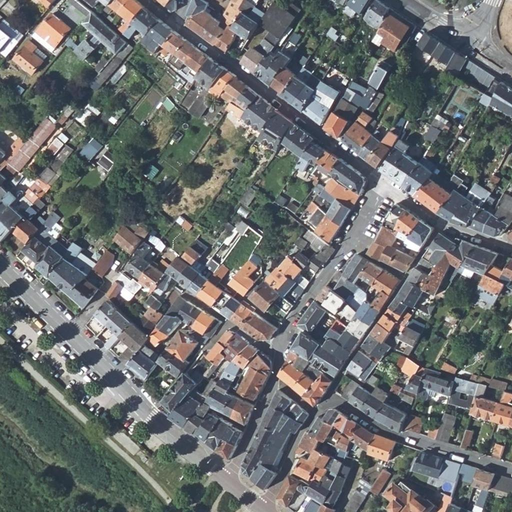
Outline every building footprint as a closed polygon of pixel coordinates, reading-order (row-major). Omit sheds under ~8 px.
[(68,0),(89,17),(93,12),(77,0),(68,0)] [(110,4),(119,12),(120,11),(128,0),(112,0),(112,2),(110,4)] [(128,18),(120,29),(125,33),(146,7),(138,0),(128,0),(120,11),(128,18)] [(160,0),(174,11),(176,10),(177,1),(182,2),(183,0),(160,0)] [(209,4),(204,0),(194,0),(188,16),(192,17),(187,23),(216,45),(217,43),(246,0),(232,0),(220,21),(206,11),(209,4)] [(257,6),(249,0),(247,0),(217,43),(227,51),(239,33),(232,28),(246,8),(252,13),(257,6)] [(239,33),(249,40),(259,24),(273,3),(269,0),(267,0),(262,10),(257,6),(252,13),(246,8),(232,28),(239,33)] [(332,0),(344,8),(350,0),(344,0),(344,1),(342,0),(332,0)] [(362,13),(371,0),(350,0),(344,8),(342,11),(351,16),(357,10),(362,13)] [(378,0),(363,20),(374,28),(379,30),(390,8),(378,0)] [(103,7),(100,11),(102,13),(110,4),(107,1),(102,7),(103,7)] [(254,47),(243,62),(256,72),(274,48),(274,47),(276,44),(284,34),(296,17),(274,1),(273,3),(259,24),(270,31),(265,39),(270,42),(262,54),(254,47)] [(139,27),(148,35),(161,19),(146,7),(125,33),(131,38),(136,42),(139,38),(134,34),(139,27)] [(394,51),(412,22),(390,8),(379,30),(378,33),(385,38),(382,43),(394,51)] [(97,35),(103,40),(112,29),(93,12),(89,17),(84,23),(97,35)] [(56,47),(71,28),(53,13),(38,31),(45,38),(49,33),(53,36),(49,41),(56,47)] [(0,14),(0,51),(7,58),(25,35),(0,14)] [(145,38),(152,43),(155,39),(157,40),(168,25),(161,19),(148,35),(145,38)] [(165,46),(177,32),(168,25),(157,40),(163,45),(165,46)] [(337,33),(331,28),(327,35),(334,42),(336,43),(339,39),(335,35),(337,33)] [(103,40),(118,53),(124,46),(128,42),(112,29),(103,40)] [(171,50),(177,54),(188,41),(180,35),(177,32),(165,46),(156,58),(161,62),(171,50)] [(288,41),(295,46),(302,36),(295,32),(288,41)] [(416,45),(431,57),(440,42),(425,32),(416,45)] [(371,43),(379,47),(382,43),(385,38),(378,33),(371,43)] [(288,36),(284,34),(276,44),(280,47),(288,36)] [(79,47),(70,39),(67,43),(86,60),(103,40),(97,35),(90,43),(86,39),(79,47)] [(149,47),(157,53),(163,45),(157,40),(155,39),(152,43),(149,47)] [(37,47),(30,41),(15,59),(33,74),(44,61),(33,52),(37,47)] [(182,58),(187,61),(198,48),(193,44),(188,41),(177,54),(169,64),(174,68),(182,58)] [(286,67),(293,58),(298,50),(299,48),(295,46),(288,41),(281,52),(263,77),(262,79),(272,86),(272,85),(286,67)] [(431,57),(447,66),(457,52),(440,42),(431,57)] [(125,58),(130,52),(127,49),(124,46),(118,53),(124,59),(125,58)] [(188,63),(200,73),(212,58),(198,48),(187,61),(186,62),(188,63)] [(281,52),(274,48),(256,72),(263,77),(281,52)] [(299,64),(304,67),(307,64),(315,51),(310,48),(299,64)] [(302,52),(298,50),(293,58),(296,61),(302,52)] [(474,84),(486,92),(490,86),(495,77),(487,72),(470,61),(457,52),(447,66),(445,71),(446,72),(453,77),(456,78),(460,71),(476,82),(474,84)] [(112,59),(119,65),(124,59),(118,53),(112,59)] [(91,58),(88,62),(100,73),(110,62),(104,57),(98,64),(91,58)] [(207,84),(204,88),(209,91),(226,68),(212,58),(200,73),(197,78),(207,84)] [(95,79),(102,85),(119,65),(112,59),(110,62),(100,73),(95,79)] [(370,83),(371,83),(379,89),(392,67),(384,61),(370,83)] [(294,104),(308,83),(314,73),(315,72),(311,69),(312,68),(307,64),(304,67),(302,72),(301,72),(285,94),(283,95),(294,104)] [(314,73),(321,78),(326,70),(319,66),(315,72),(314,73)] [(292,72),(286,67),(272,85),(285,94),(301,72),(296,67),(292,72)] [(226,68),(209,91),(215,94),(216,95),(220,97),(222,95),(227,89),(236,77),(237,76),(226,68)] [(321,78),(314,73),(308,83),(294,104),(304,111),(315,94),(323,81),(329,72),(326,70),(321,78)] [(441,81),(447,85),(453,77),(446,72),(441,80),(441,81)] [(230,101),(231,102),(246,112),(260,95),(236,77),(227,89),(235,95),(230,101)] [(486,94),(495,97),(503,83),(495,77),(490,86),(486,92),(486,94)] [(90,85),(97,91),(102,85),(95,79),(90,85)] [(323,81),(315,94),(304,111),(322,125),(342,93),(323,81)] [(369,91),(353,83),(349,90),(365,98),(369,91)] [(511,97),(505,93),(509,87),(503,83),(495,97),(490,105),(511,117),(511,97)] [(184,104),(191,109),(202,92),(195,88),(184,104)] [(200,117),(216,95),(215,94),(209,91),(204,88),(202,92),(191,109),(189,112),(200,117)] [(344,98),(358,109),(361,105),(366,108),(371,101),(373,97),(377,92),(371,88),(369,91),(365,98),(349,90),(346,96),(344,98)] [(222,95),(230,101),(235,95),(227,89),(222,95)] [(384,94),(378,91),(377,92),(373,97),(380,101),(384,94)] [(258,129),(263,132),(279,111),(279,110),(260,95),(246,112),(231,102),(227,109),(237,117),(239,115),(248,121),(245,125),(255,132),(258,129)] [(336,112),(351,121),(358,109),(344,98),(336,112)] [(371,101),(366,108),(365,110),(372,114),(377,105),(371,101)] [(111,114),(119,120),(128,109),(121,103),(111,114)] [(398,103),(383,129),(386,131),(393,126),(404,106),(398,103)] [(264,142),(277,152),(297,125),(279,111),(263,132),(250,147),(256,152),(264,142)] [(340,138),(351,121),(336,112),(326,128),(340,138)] [(373,119),(363,113),(357,121),(365,129),(368,125),(373,119)] [(67,116),(64,114),(58,120),(61,123),(67,116)] [(56,125),(55,124),(47,116),(26,142),(10,162),(19,170),(56,125)] [(402,118),(396,128),(401,131),(406,121),(404,119),(402,118)] [(374,129),(378,122),(375,121),(373,119),(368,125),(374,129)] [(374,135),(365,129),(357,121),(342,139),(359,154),(374,135)] [(295,161),(299,164),(314,142),(316,138),(298,124),(297,125),(277,152),(275,156),(281,159),(284,154),(282,153),(288,145),(300,154),(295,161)] [(426,138),(435,144),(442,131),(434,126),(426,138)] [(182,130),(178,127),(168,141),(169,142),(176,147),(177,147),(184,137),(185,137),(189,132),(184,127),(182,130)] [(391,149),(400,135),(401,131),(396,128),(395,127),(383,142),(391,149)] [(383,142),(374,135),(359,154),(368,160),(383,142)] [(66,141),(59,136),(53,144),(59,149),(66,141)] [(82,152),(91,159),(105,144),(95,136),(82,152)] [(0,172),(1,171),(5,166),(8,164),(9,164),(10,162),(26,142),(20,137),(6,153),(0,147),(0,172)] [(311,162),(317,165),(320,161),(327,151),(314,142),(299,164),(297,167),(305,172),(311,162)] [(368,160),(378,167),(391,149),(383,142),(368,160)] [(54,171),(74,148),(68,143),(21,198),(19,196),(19,197),(6,213),(0,221),(0,220),(0,241),(2,243),(12,230),(40,197),(41,198),(42,196),(51,185),(47,181),(55,171),(54,171)] [(407,152),(397,146),(396,148),(381,169),(403,186),(421,163),(406,154),(407,152)] [(455,153),(449,149),(434,172),(416,195),(438,213),(457,189),(449,183),(446,181),(447,178),(445,177),(443,179),(438,175),(441,171),(443,172),(455,153)] [(107,150),(100,162),(112,169),(119,156),(107,150)] [(341,159),(327,151),(320,161),(331,170),(341,159)] [(436,155),(430,151),(421,163),(403,186),(416,195),(434,172),(427,166),(436,155)] [(330,172),(362,194),(368,182),(365,177),(349,164),(341,159),(331,170),(330,172)] [(244,164),(240,160),(236,166),(252,178),(260,169),(248,160),(244,164)] [(9,170),(15,174),(16,173),(19,170),(10,162),(9,164),(8,164),(5,166),(9,170)] [(151,165),(147,172),(154,176),(158,169),(151,165)] [(460,173),(456,169),(454,173),(455,173),(449,183),(457,189),(438,213),(454,221),(469,194),(460,188),(465,181),(458,176),(460,173)] [(8,178),(1,171),(0,172),(0,184),(3,182),(8,178)] [(6,186),(3,182),(0,184),(0,203),(11,190),(21,178),(18,175),(6,186)] [(500,179),(494,175),(490,181),(495,185),(500,179)] [(332,178),(326,187),(352,209),(360,195),(333,178),(332,178)] [(485,191),(476,184),(471,191),(469,194),(454,221),(469,227),(495,185),(490,181),(485,191)] [(498,212),(511,217),(511,184),(510,184),(499,200),(497,207),(499,208),(498,212)] [(501,188),(495,185),(469,227),(485,233),(494,214),(489,210),(493,203),(492,202),(501,188)] [(326,198),(320,206),(342,225),(352,211),(352,209),(326,187),(321,194),(326,198)] [(240,203),(246,208),(258,192),(251,188),(240,203)] [(11,190),(0,203),(0,206),(2,209),(1,210),(6,213),(19,197),(11,190)] [(12,230),(27,244),(40,228),(51,215),(54,211),(51,208),(38,226),(30,219),(46,204),(45,203),(47,201),(42,196),(41,198),(40,197),(12,230)] [(286,200),(278,196),(275,201),(283,206),(286,200)] [(319,227),(316,231),(332,242),(342,225),(320,206),(313,200),(300,218),(303,221),(305,218),(306,219),(311,212),(314,214),(310,221),(319,227)] [(397,227),(408,210),(397,204),(390,214),(385,224),(400,233),(402,230),(397,227)] [(494,214),(485,233),(495,236),(501,235),(511,222),(511,217),(498,212),(499,208),(497,207),(494,214)] [(409,237),(421,221),(409,209),(408,210),(397,227),(402,230),(403,230),(401,233),(409,237)] [(21,251),(38,264),(54,242),(45,234),(57,220),(51,215),(40,228),(27,244),(21,251)] [(193,225),(182,216),(177,221),(189,230),(193,225)] [(235,227),(243,234),(249,226),(241,219),(235,227)] [(421,221),(409,237),(406,241),(407,242),(405,245),(406,246),(409,248),(410,246),(420,251),(434,229),(421,221)] [(115,239),(132,254),(143,240),(149,232),(140,225),(134,232),(125,224),(115,239)] [(385,224),(377,240),(390,248),(395,241),(400,233),(385,224)] [(243,234),(257,245),(263,237),(262,236),(249,226),(243,234)] [(322,250),(317,255),(318,255),(317,256),(326,263),(336,249),(306,227),(304,230),(306,232),(304,236),(312,242),(310,244),(316,248),(317,246),(322,250)] [(237,232),(233,230),(225,242),(224,243),(228,245),(237,232)] [(441,265),(439,267),(435,274),(434,275),(435,275),(427,289),(429,289),(443,298),(452,284),(449,282),(448,284),(447,283),(444,289),(442,288),(447,275),(452,261),(455,263),(462,268),(476,246),(458,238),(456,241),(441,232),(432,245),(425,255),(441,265)] [(149,241),(161,252),(166,245),(160,239),(154,234),(149,241)] [(83,238),(78,235),(73,243),(69,248),(50,277),(86,307),(93,297),(81,287),(93,270),(95,267),(108,249),(103,246),(96,256),(94,255),(85,271),(73,262),(83,247),(79,244),(83,238)] [(302,248),(306,242),(299,236),(295,243),(302,248)] [(45,272),(40,280),(45,286),(50,277),(69,248),(57,238),(54,242),(38,264),(37,266),(45,272)] [(209,248),(196,238),(182,257),(192,264),(202,255),(203,255),(209,248)] [(390,248),(377,240),(376,240),(370,254),(382,261),(383,260),(390,248)] [(383,260),(406,272),(415,258),(404,252),(405,249),(404,248),(396,245),(397,242),(395,241),(390,248),(383,260)] [(127,268),(141,279),(153,264),(145,259),(152,248),(144,242),(136,253),(137,254),(127,268)] [(469,298),(473,301),(483,282),(493,265),(500,253),(477,245),(476,246),(462,268),(458,274),(455,279),(458,281),(461,283),(465,275),(464,274),(468,268),(481,273),(471,292),(472,293),(469,298)] [(404,252),(415,258),(420,251),(410,246),(409,248),(406,246),(404,248),(405,249),(404,252)] [(308,248),(303,255),(311,261),(307,265),(317,272),(323,262),(325,264),(326,263),(317,256),(318,255),(317,255),(308,248)] [(116,255),(108,249),(95,267),(104,274),(108,271),(107,270),(112,263),(114,262),(116,255)] [(297,258),(290,254),(288,257),(281,267),(298,282),(298,283),(305,289),(310,282),(299,273),(307,265),(311,261),(303,255),(301,253),(297,258)] [(360,276),(371,262),(358,254),(344,275),(355,284),(360,276)] [(174,275),(180,280),(192,264),(182,257),(179,255),(170,268),(166,273),(156,290),(163,296),(174,275)] [(439,267),(424,257),(419,263),(427,268),(435,274),(439,267)] [(257,267),(248,260),(239,271),(230,283),(239,290),(248,297),(249,296),(247,294),(255,281),(249,277),(258,268),(257,267)] [(148,284),(156,290),(166,273),(170,268),(161,261),(157,267),(153,264),(141,279),(148,284)] [(511,261),(506,272),(501,281),(506,284),(499,297),(503,300),(511,283),(511,261)] [(360,276),(371,283),(373,285),(384,269),(371,262),(360,276)] [(425,271),(427,268),(419,263),(416,268),(409,279),(427,289),(435,275),(434,275),(425,271)] [(452,271),(458,274),(462,268),(455,263),(452,271)] [(201,272),(192,264),(180,280),(190,288),(201,272)] [(229,270),(221,265),(214,273),(214,274),(200,295),(214,306),(225,291),(218,285),(229,270)] [(492,304),(495,305),(499,297),(506,284),(501,281),(506,272),(493,265),(483,282),(473,301),(469,309),(474,311),(479,301),(478,300),(480,295),(482,296),(487,288),(496,294),(495,296),(493,299),(493,301),(492,304)] [(93,270),(100,275),(102,277),(104,274),(95,267),(93,270)] [(214,274),(205,267),(201,272),(190,288),(200,295),(214,274)] [(292,289),(298,282),(281,267),(274,273),(292,289)] [(226,280),(230,283),(239,271),(236,268),(234,273),(232,272),(226,280)] [(373,285),(382,290),(390,295),(400,281),(384,269),(373,285)] [(100,277),(100,275),(93,270),(81,287),(93,297),(99,289),(95,285),(98,281),(95,279),(97,275),(100,277)] [(449,279),(454,281),(455,279),(458,274),(452,271),(449,279)] [(132,281),(123,273),(117,281),(134,295),(142,286),(137,282),(134,279),(132,281)] [(268,278),(262,273),(255,281),(247,294),(249,296),(252,298),(268,279),(268,278)] [(292,289),(274,273),(270,277),(268,278),(268,279),(272,283),(286,294),(288,295),(296,302),(300,295),(292,289)] [(363,305),(358,313),(357,315),(371,324),(380,311),(372,305),(366,301),(366,291),(355,285),(355,284),(344,275),(334,291),(346,300),(351,293),(363,305)] [(142,286),(144,288),(148,284),(141,279),(137,282),(142,286)] [(267,310),(274,303),(281,294),(271,285),(272,283),(268,279),(252,298),(267,310)] [(417,308),(429,289),(427,289),(409,279),(403,288),(397,298),(413,306),(417,308)] [(121,294),(128,300),(134,295),(117,281),(116,281),(107,294),(114,299),(120,291),(122,292),(121,294)] [(325,304),(334,291),(327,285),(317,300),(324,305),(325,304)] [(487,288),(483,295),(493,301),(493,299),(495,296),(496,294),(487,288)] [(380,311),(390,295),(382,290),(372,305),(380,311)] [(214,306),(232,319),(242,304),(241,303),(233,297),(225,291),(214,306)] [(338,314),(340,312),(345,315),(351,306),(346,301),(346,300),(334,291),(325,304),(338,314)] [(274,303),(287,313),(293,305),(281,294),(274,303)] [(159,299),(152,295),(147,301),(158,309),(165,300),(161,297),(159,299)] [(179,296),(167,314),(179,316),(187,301),(179,296)] [(391,307),(405,316),(407,313),(409,311),(413,306),(397,298),(391,307)] [(242,304),(232,319),(242,327),(253,311),(255,308),(243,299),(241,303),(242,304)] [(92,318),(105,330),(108,325),(121,311),(109,300),(92,318)] [(148,311),(144,316),(155,324),(163,314),(158,309),(147,301),(146,300),(141,306),(148,311)] [(186,321),(194,326),(204,312),(187,301),(179,316),(183,320),(186,321)] [(311,332),(327,312),(328,311),(315,302),(298,324),(306,329),(311,332)] [(345,315),(353,322),(351,325),(349,328),(362,338),(371,324),(357,315),(358,313),(351,306),(345,315)] [(405,316),(391,307),(386,314),(400,323),(405,316)] [(117,333),(106,346),(110,349),(121,337),(133,322),(121,311),(108,325),(117,333)] [(278,328),(253,311),(242,327),(259,339),(270,339),(278,328)] [(194,326),(210,337),(221,322),(204,312),(194,326)] [(411,315),(407,313),(405,316),(400,323),(409,327),(411,322),(416,314),(412,312),(411,315)] [(140,313),(136,318),(139,323),(144,316),(140,313)] [(179,316),(167,314),(158,326),(170,334),(183,320),(179,316)] [(393,332),(400,323),(386,314),(379,323),(393,332)] [(155,324),(144,316),(139,323),(148,329),(150,330),(151,329),(155,324)] [(338,319),(332,326),(344,335),(349,328),(346,326),(341,322),(338,319)] [(131,346),(121,357),(129,364),(143,345),(149,337),(133,322),(121,337),(131,346)] [(410,327),(424,334),(426,330),(411,322),(409,327),(410,327)] [(389,338),(393,332),(379,323),(372,333),(381,339),(392,347),(394,348),(402,338),(399,336),(394,341),(389,338)] [(157,346),(170,334),(158,326),(149,337),(143,345),(149,349),(154,344),(157,346)] [(198,338),(206,343),(210,337),(194,326),(190,332),(198,338)] [(326,334),(331,337),(353,351),(362,338),(349,328),(344,335),(332,326),(326,334)] [(411,343),(405,353),(412,356),(419,344),(424,334),(410,327),(402,338),(411,343)] [(196,341),(184,331),(181,328),(168,347),(186,360),(199,343),(196,341)] [(229,329),(220,341),(227,346),(236,334),(229,329)] [(184,331),(196,341),(198,338),(190,332),(188,331),(186,331),(184,331)] [(293,349),(311,359),(322,344),(316,340),(304,331),(293,349)] [(227,346),(231,349),(226,356),(232,362),(233,361),(251,344),(237,332),(236,334),(227,346)] [(363,345),(372,352),(381,339),(372,333),(363,345)] [(327,342),(325,346),(329,349),(335,353),(346,360),(353,351),(331,337),(326,334),(322,338),(327,342)] [(372,352),(382,358),(392,347),(381,339),(372,352)] [(220,341),(208,357),(214,361),(220,364),(226,356),(231,349),(227,346),(220,341)] [(251,344),(233,361),(244,367),(245,369),(248,365),(256,353),(260,355),(262,352),(251,344)] [(318,364),(329,349),(325,346),(322,344),(311,359),(318,364)] [(152,359),(156,354),(149,349),(143,345),(129,364),(147,379),(157,363),(152,359)] [(158,362),(179,377),(190,363),(186,360),(168,347),(165,352),(161,358),(158,362)] [(287,359),(302,372),(311,359),(293,349),(287,359)] [(324,368),(335,353),(329,349),(318,364),(324,368)] [(370,360),(359,351),(347,368),(365,381),(377,364),(370,360)] [(260,355),(272,367),(272,365),(272,362),(272,360),(262,352),(260,355)] [(251,367),(239,391),(256,401),(269,375),(272,367),(260,355),(256,353),(248,365),(251,367)] [(333,380),(346,360),(335,353),(324,368),(328,371),(326,373),(333,380)] [(403,370),(408,357),(399,354),(393,366),(403,370)] [(409,389),(419,394),(427,373),(428,370),(410,359),(408,357),(403,370),(414,377),(409,389)] [(279,374),(294,388),(306,374),(310,377),(315,369),(313,367),(311,365),(311,362),(311,359),(302,372),(287,359),(279,374)] [(214,361),(210,367),(214,371),(220,364),(214,361)] [(241,371),(244,367),(233,361),(232,362),(225,370),(222,378),(221,380),(231,386),(230,387),(237,390),(237,388),(236,388),(238,384),(233,381),(239,370),(241,371)] [(207,379),(214,371),(210,367),(204,376),(203,376),(207,379)] [(306,374),(294,388),(303,396),(314,384),(323,374),(319,371),(315,369),(310,377),(306,374)] [(192,377),(186,372),(158,408),(170,417),(190,394),(203,376),(204,376),(197,370),(192,377)] [(493,377),(482,371),(476,382),(480,384),(486,385),(488,386),(493,377)] [(458,382),(427,373),(419,394),(418,397),(428,401),(430,395),(432,390),(438,392),(453,396),(458,382)] [(324,393),(332,382),(323,374),(314,384),(324,393)] [(366,382),(376,388),(378,385),(377,384),(380,378),(373,374),(370,378),(366,382)] [(476,382),(459,377),(458,382),(453,396),(450,405),(459,407),(461,400),(460,399),(462,392),(470,394),(468,402),(465,401),(463,408),(472,411),(480,384),(476,382)] [(507,384),(493,377),(488,386),(493,387),(500,389),(505,391),(507,384)] [(202,402),(190,394),(170,417),(185,427),(205,403),(206,403),(216,388),(219,382),(217,380),(215,379),(214,379),(203,395),(202,402)] [(216,388),(227,394),(227,393),(230,387),(231,386),(221,380),(219,382),(216,388)] [(373,394),(359,385),(351,380),(342,396),(363,410),(373,394)] [(314,384),(303,396),(315,406),(324,393),(314,384)] [(404,387),(397,384),(393,391),(403,397),(404,393),(401,392),(404,387)] [(485,391),(486,385),(480,384),(472,411),(471,413),(482,417),(488,398),(484,397),(485,391)] [(392,394),(378,385),(376,388),(373,394),(363,410),(377,420),(387,403),(392,394)] [(216,388),(206,403),(211,406),(214,407),(224,413),(233,395),(227,393),(227,394),(216,388)] [(484,418),(494,420),(498,409),(502,399),(505,391),(500,389),(496,401),(493,400),(491,407),(488,406),(484,418)] [(283,411),(292,401),(279,390),(272,405),(283,411)] [(511,399),(511,392),(510,392),(505,391),(502,399),(498,409),(494,420),(507,425),(511,426),(511,422),(511,405),(508,405),(511,399)] [(233,395),(224,413),(232,417),(241,399),(233,395)] [(405,401),(412,405),(414,399),(408,395),(405,401)] [(489,398),(483,417),(484,418),(488,406),(491,407),(493,400),(489,398)] [(241,399),(232,417),(246,425),(254,405),(241,399)] [(204,419),(211,406),(206,403),(205,403),(185,427),(189,430),(197,436),(198,434),(206,420),(204,419)] [(286,413),(279,423),(293,431),(297,423),(301,426),(303,423),(307,417),(308,415),(308,414),(307,413),(296,403),(287,413),(286,413)] [(387,424),(396,407),(388,403),(387,403),(377,420),(387,424)] [(286,413),(283,411),(272,405),(269,410),(265,420),(262,425),(276,432),(279,427),(279,425),(278,425),(279,423),(286,413)] [(408,415),(396,407),(387,424),(401,431),(408,415)] [(206,440),(221,418),(211,413),(206,420),(198,434),(206,440)] [(458,417),(446,413),(444,420),(455,424),(458,417)] [(347,430),(345,434),(353,439),(358,423),(342,414),(339,419),(336,424),(337,425),(347,430)] [(340,440),(341,438),(343,433),(335,428),(337,425),(336,424),(324,418),(320,416),(310,432),(322,438),(327,441),(330,435),(340,440)] [(422,421),(411,416),(407,429),(418,433),(422,421)] [(221,418),(206,440),(206,441),(216,450),(224,438),(233,425),(221,418)] [(455,424),(444,420),(441,429),(437,438),(449,442),(455,424)] [(293,431),(279,423),(278,425),(279,425),(279,427),(291,434),(293,431)] [(358,423),(353,439),(345,434),(343,433),(341,438),(337,445),(334,445),(332,449),(338,452),(335,457),(344,462),(345,457),(346,456),(348,451),(357,451),(360,444),(370,450),(375,434),(372,432),(358,423)] [(427,424),(423,435),(437,439),(437,438),(441,429),(427,424)] [(233,425),(224,438),(237,446),(244,431),(233,425)] [(266,451),(276,432),(262,425),(253,445),(266,451)] [(291,434),(279,427),(276,432),(266,451),(263,457),(276,463),(291,434)] [(473,431),(467,429),(461,447),(466,449),(468,445),(469,445),(473,431)] [(316,448),(322,438),(310,432),(307,430),(296,452),(296,454),(300,456),(301,455),(302,453),(304,452),(307,450),(313,454),(316,448)] [(369,453),(389,460),(397,442),(375,434),(370,450),(369,453)] [(216,450),(230,459),(237,446),(224,438),(216,450)] [(497,444),(493,457),(501,460),(507,439),(502,438),(500,445),(497,444)] [(253,477),(261,461),(263,457),(266,451),(253,445),(243,465),(247,472),(253,477)] [(324,452),(316,448),(313,454),(311,457),(310,459),(317,462),(318,463),(324,452)] [(335,463),(332,469),(334,470),(340,473),(344,464),(344,462),(335,457),(324,452),(318,463),(327,466),(329,461),(335,463)] [(462,464),(423,452),(414,470),(441,479),(442,476),(458,481),(460,474),(462,464)] [(300,475),(308,460),(302,456),(301,459),(296,459),(291,470),(300,475)] [(317,462),(310,459),(309,461),(308,460),(300,475),(307,478),(317,462)] [(278,473),(261,461),(253,477),(267,489),(278,473)] [(301,480),(301,481),(298,489),(307,494),(319,472),(324,475),(328,466),(327,466),(318,463),(317,462),(307,478),(304,482),(301,480)] [(473,483),(478,468),(463,463),(462,464),(460,474),(463,475),(463,472),(467,473),(465,480),(473,483)] [(352,467),(344,464),(340,473),(325,503),(333,508),(352,467)] [(378,495),(391,474),(385,469),(374,486),(371,490),(378,495)] [(492,487),(497,474),(481,469),(476,485),(483,488),(491,490),(492,487)] [(313,497),(325,503),(340,473),(334,470),(330,478),(324,475),(319,472),(307,494),(313,497)] [(511,478),(497,474),(492,487),(511,493),(511,478)] [(295,511),(307,494),(298,489),(301,481),(290,475),(278,498),(295,511)] [(371,490),(374,486),(363,478),(355,489),(357,491),(366,497),(371,490)] [(447,511),(451,507),(452,502),(454,496),(441,492),(438,492),(436,497),(442,500),(441,509),(438,511),(436,511),(437,510),(433,507),(434,506),(403,481),(399,486),(395,483),(386,494),(394,501),(390,506),(393,509),(394,508),(397,509),(396,511),(447,511)] [(477,504),(484,507),(491,490),(483,488),(477,504)] [(346,507),(352,511),(356,511),(366,497),(357,491),(346,507)] [(312,500),(323,506),(325,503),(313,497),(312,500)] [(319,511),(323,506),(312,500),(303,511),(319,511)] [(462,511),(465,508),(452,502),(451,507),(447,511),(462,511)] [(333,508),(325,503),(323,506),(319,511),(334,511),(336,509),(333,508)]
